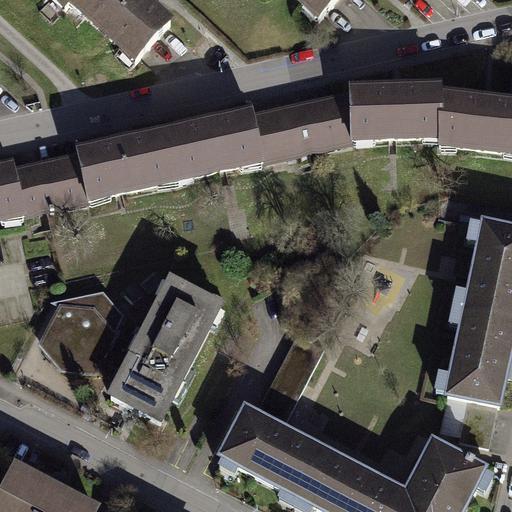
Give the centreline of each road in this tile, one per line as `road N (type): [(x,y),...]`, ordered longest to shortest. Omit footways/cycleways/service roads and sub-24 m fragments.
road 1 (residential): [(0,135),(511,17)]
road 2 (residential): [(210,511),(0,403)]
